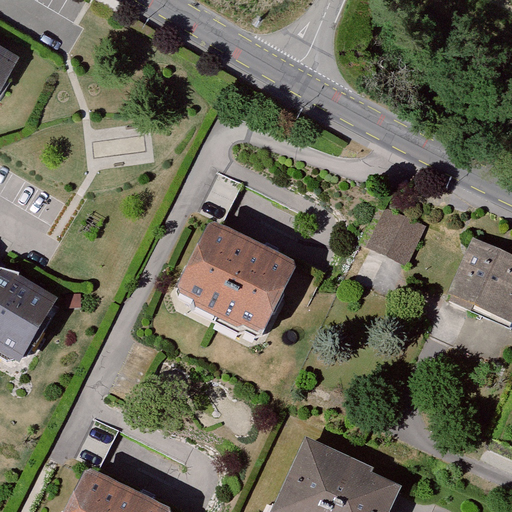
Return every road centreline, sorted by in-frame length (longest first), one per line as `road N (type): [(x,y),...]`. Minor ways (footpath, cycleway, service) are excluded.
road 1 (unclassified): [(294,82),(511,192)]
road 2 (unclassified): [(157,0),(294,82)]
